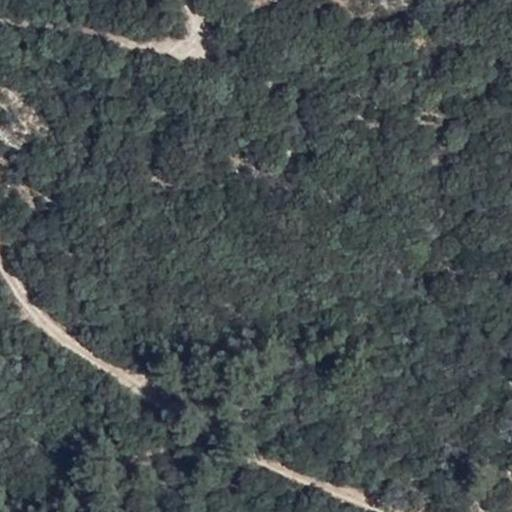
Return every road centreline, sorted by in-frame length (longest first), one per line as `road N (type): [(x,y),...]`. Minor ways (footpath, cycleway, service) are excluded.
road 1 (track): [(374,511),(303,486),(34,323),(0,270)]
road 2 (track): [(0,12),(143,44),(192,45),(201,23),(181,0)]
